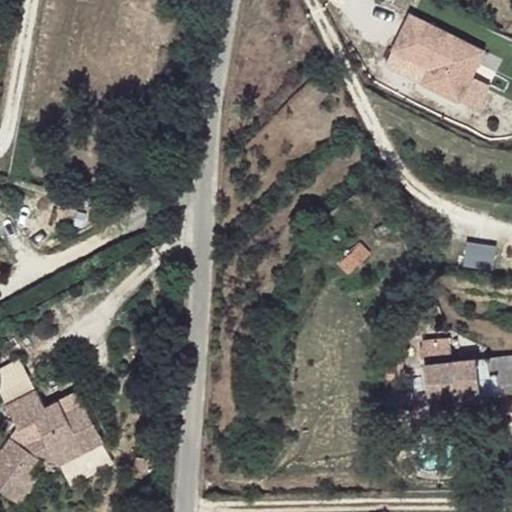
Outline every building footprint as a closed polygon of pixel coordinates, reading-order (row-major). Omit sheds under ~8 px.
[(486,54),(412,18),(393,52),(430,72),(423,86),(460,104),(486,54)] [(469,242),(467,266),(495,268),(497,244),(469,242)] [(411,336),(442,336),(442,311),(411,311),(411,336)] [(501,393),(499,372),(492,372),(489,355),(453,358),(450,335),(423,339),(426,362),(430,397),(477,395),(501,393)] [(21,346),(16,336),(6,341),(11,351),(21,346)] [(401,373),(402,354),(389,353),(387,372),(401,373)] [(511,392),(511,353),(489,355),(492,372),(499,372),(501,393),(511,392)] [(86,449),(77,433),(96,424),(85,403),(67,413),(60,400),(46,407),(37,389),(7,405),(19,427),(0,453),(0,489),(5,493),(14,481),(26,490),(38,474),(33,470),(42,458),(53,452),(56,458),(58,464),(86,449)] [(478,410),(477,395),(430,397),(433,413),(478,410)] [(104,440),(96,424),(77,433),(86,449),(104,440)] [(56,458),(53,452),(42,458),(48,462),(56,458)] [(26,490),(14,481),(5,493),(18,502),(26,490)]
